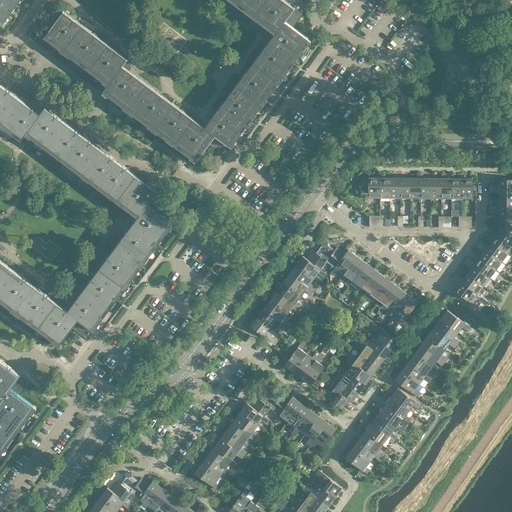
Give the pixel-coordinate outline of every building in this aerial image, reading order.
[(0,0),(0,18),(5,22),(21,0),(20,0),(0,0)] [(256,16),(267,0),(240,0),(238,3),(256,16)] [(293,27),(303,14),(291,6),(283,0),(267,0),(256,16),(273,29),(276,32),(268,42),(292,60),(308,39),(293,27)] [(66,51),(85,27),(63,11),(45,35),(66,51)] [(88,67),(106,43),(85,27),(66,51),(88,67)] [(276,81),(292,60),(268,42),(252,64),(276,81)] [(147,84),(129,71),(135,63),(141,68),(143,65),(130,55),(127,59),(123,56),(106,43),(88,67),(104,79),(109,83),(104,89),(129,108),(147,84)] [(260,103),(276,81),(252,64),(236,85),(260,103)] [(379,92),(385,84),(380,80),(374,88),(379,92)] [(154,127),(172,103),(147,84),(129,108),(154,127)] [(0,121),(1,122),(18,98),(1,85),(0,86),(0,121)] [(244,124),(260,103),(236,85),(220,106),(244,124)] [(66,123),(57,117),(45,107),(40,114),(18,98),(1,122),(22,138),(27,131),(48,147),(66,123)] [(176,143),(194,119),(172,103),(154,127),(176,143)] [(230,143),(244,124),(220,106),(206,125),(205,127),(194,119),(176,143),(197,159),(209,144),(222,154),(230,143)] [(65,160),(84,136),(66,123),(48,147),(65,160)] [(83,173),(101,149),(84,136),(65,160),(83,173)] [(100,186),(118,162),(101,149),(83,173),(100,186)] [(118,199),(136,176),(118,162),(100,186),(118,199)] [(156,211),(165,198),(151,187),(136,176),(118,199),(132,210),(139,215),(131,226),(155,243),(171,222),(156,211)] [(380,198),(380,176),(377,176),(377,177),(376,178),(368,178),(368,183),(361,183),(361,198),(380,198)] [(390,198),(390,178),(384,178),(383,177),(383,176),(380,176),(380,198),(390,198)] [(400,198),(400,176),(397,176),(397,177),(396,178),(390,178),(390,198),(400,198)] [(411,198),(411,178),(405,178),(404,177),(404,176),(400,176),(400,198),(411,198)] [(421,198),(421,176),(418,176),(418,177),(416,178),(411,178),(411,198),(421,198)] [(431,198),(431,178),(425,178),(424,177),(424,176),(421,176),(421,198),(431,198)] [(441,198),(442,177),(438,177),(437,178),(431,178),(431,198),(441,198)] [(451,198),(452,178),(446,178),(444,177),(442,177),(441,198),(451,198)] [(461,198),(462,177),(459,177),(457,178),(452,178),(451,198),(461,198)] [(472,199),(472,179),(466,179),(465,177),(462,177),(461,198),(472,199)] [(499,189),(511,189),(511,178),(499,179),(499,185),(499,189)] [(511,199),(511,189),(499,189),(499,194),(499,199),(511,199)] [(511,209),(511,199),(499,199),(499,205),(499,210),(511,209)] [(511,219),(511,209),(499,210),(499,214),(499,220),(511,219)] [(511,236),(511,219),(499,220),(493,220),(493,227),(497,227),(498,228),(497,230),(496,230),(496,231),(511,236)] [(139,265),(155,243),(131,226),(115,247),(139,265)] [(492,242),(508,254),(511,247),(511,236),(496,231),(495,231),(497,232),(496,234),(494,235),(491,232),(487,238),(492,242)] [(335,268),(345,253),(337,247),(334,250),(328,245),(327,241),(320,242),(321,246),(316,253),(313,250),(307,259),(321,270),(327,262),(335,268)] [(492,242),(488,246),(486,250),(502,262),(508,254),(492,242)] [(0,281),(10,268),(0,260),(0,248),(4,251),(6,248),(0,243),(0,281)] [(483,253),(486,250),(488,246),(486,247),(483,244),(480,249),(483,251),(483,253)] [(123,286),(139,265),(115,247),(99,268),(123,286)] [(344,274),(357,256),(348,249),(345,253),(335,268),(331,273),(334,276),(339,270),(344,274)] [(486,250),(483,253),(480,258),(496,270),(502,262),(486,250)] [(321,270),(307,259),(303,256),(296,265),(314,278),(318,273),(323,278),(326,274),(321,270)] [(348,286),(366,263),(357,256),(344,274),(349,278),(345,284),(348,286)] [(480,258),(476,263),(474,266),(490,278),(496,270),(480,258)] [(471,270),(474,266),(476,263),(474,263),(471,261),(468,265),(471,268),(471,270)] [(361,287),(374,269),(366,263),(348,286),(352,289),(356,283),(361,287)] [(314,278),(296,265),(290,274),(313,291),(316,288),(310,283),(314,278)] [(474,266),(471,270),(467,274),(483,286),(490,278),(474,266)] [(0,297),(17,310),(35,286),(10,268),(0,281),(0,297)] [(107,307),(123,286),(99,268),(83,290),(107,307)] [(365,299),(383,276),(374,269),(361,287),(366,291),(362,297),(365,299)] [(313,291),(290,274),(283,282),(301,296),(305,291),(310,295),(313,291)] [(467,274),(464,279),(461,282),(477,294),(483,286),(467,274)] [(378,300),(392,282),(383,276),(365,299),(369,302),(373,296),(378,300)] [(459,286),(461,282),(464,279),(462,279),(459,277),(455,282),(458,284),(459,286)] [(301,296),(283,282),(277,291),(300,309),(303,305),(297,301),(301,296)] [(383,312),(400,288),(392,282),(378,300),(383,304),(379,309),(383,312)] [(461,282),(459,286),(455,291),(471,303),(477,294),(461,282)] [(39,326),(57,302),(35,286),(17,310),(39,326)] [(396,313),(409,295),(400,288),(383,312),(386,315),(391,309),(396,313)] [(95,324),(107,307),(83,290),(67,311),(57,302),(39,326),(60,343),(72,327),(85,337),(91,328),(95,324)] [(300,309),(277,291),(270,300),(288,313),(292,308),(298,312),(300,309)] [(400,325),(418,302),(409,295),(396,313),(401,317),(396,322),(400,325)] [(288,313),(270,300),(264,308),(287,326),(290,322),(284,318),(288,313)] [(287,326),(264,308),(257,317),(275,330),(279,325),(285,329),(287,326)] [(471,327),(447,310),(440,319),(458,332),(462,327),(468,331),(471,327)] [(275,330),(257,317),(250,326),(274,344),(277,340),(271,335),(275,330)] [(458,332),(440,319),(434,327),(457,345),(460,341),(454,337),(458,332)] [(398,341),(374,323),(371,327),(377,331),(373,336),(391,350),(398,341)] [(457,345),(434,327),(427,336),(445,349),(449,344),(455,349),(457,345)] [(391,350),(373,336),(370,341),(364,337),(361,341),(385,358),(391,350)] [(445,349),(427,336),(421,345),(444,362),(447,359),(441,354),(445,349)] [(293,371),(307,354),(302,350),(306,344),(302,341),(284,365),(293,371)] [(385,358),(361,341),(358,344),(364,349),(360,354),(378,367),(385,358)] [(444,362),(421,345),(414,353),(432,367),(436,362),(442,366),(444,362)] [(302,378),(320,354),(316,352),(312,357),(307,354),(293,371),(302,378)] [(432,367),(414,353),(408,362),(431,380),(434,376),(428,372),(432,367)] [(311,385),(324,367),(319,363),(323,357),(320,354),(302,378),(311,385)] [(378,367),(360,354),(357,359),(351,354),(348,358),(372,376),(378,367)] [(372,376),(348,358),(345,361),(351,366),(347,371),(365,384),(372,376)] [(18,394),(28,381),(17,372),(0,359),(0,397),(2,398),(0,400),(0,413),(18,427),(34,406),(18,394)] [(431,380),(408,362),(401,370),(419,384),(423,379),(429,383),(431,380)] [(139,379),(145,371),(140,367),(133,375),(139,379)] [(419,384),(401,370),(395,380),(418,397),(421,393),(415,389),(419,384)] [(365,384),(347,371),(344,376),(338,372),(335,375),(359,393),(365,384)] [(359,393),(335,375),(332,379),(338,383),(334,388),(348,399),(352,402),(359,393)] [(421,405),(409,396),(398,387),(391,396),(409,410),(413,405),(418,409),(421,405)] [(279,415),(289,400),(281,394),(278,397),(272,392),(271,388),(265,389),(265,393),(260,400),(257,397),(251,406),(265,416),(271,409),(279,415)] [(348,399),(334,388),(331,393),(325,389),(322,393),(342,408),(348,399)] [(288,421),(302,403),(292,396),(289,400),(279,415),(275,420),(278,423),(283,417),(288,421)] [(409,410),(391,396),(384,405),(408,423),(411,419),(405,415),(409,410)] [(265,416),(251,406),(247,403),(240,412),(258,425),(262,420),(267,425),(270,421),(265,416)] [(292,433),(310,409),(302,403),(288,421),(293,425),(288,431),(292,433)] [(408,423),(384,405),(378,414),(396,427),(400,422),(405,426),(408,423)] [(305,434),(318,416),(310,409),(292,433),(296,436),(300,430),(305,434)] [(258,425),(240,412),(234,421),(257,438),(260,435),(254,430),(258,425)] [(0,446),(2,448),(17,427),(18,427),(0,413),(0,446)] [(396,427),(378,414),(371,422),(395,440),(398,437),(392,432),(396,427)] [(309,446),(327,422),(318,416),(305,434),(310,438),(306,444),(309,446)] [(257,438),(234,421),(227,429),(245,443),(249,437),(255,442),(257,438)] [(323,447),(336,429),(327,422),(309,446),(313,449),(317,443),(323,447)] [(395,440),(371,422),(365,431),(383,444),(387,439),(392,444),(395,440)] [(245,443),(227,429),(221,438),(244,456),(247,452),(241,448),(245,443)] [(383,444),(365,431),(359,440),(382,457),(385,454),(379,449),(383,444)] [(244,456),(221,438),(214,446),(232,460),(236,455),(242,459),(244,456)] [(382,457),(359,440),(352,448),(370,462),(374,457),(379,461),(382,457)] [(232,460),(214,446),(208,455),(231,473),(234,469),(228,465),(232,460)] [(370,462),(352,448),(345,457),(369,475),(372,471),(366,467),(370,462)] [(231,473),(208,455),(201,464),(219,477),(223,472),(229,476),(231,473)] [(219,477),(201,464),(194,473),(218,490),(221,487),(215,482),(219,477)] [(342,488),(318,470),(315,474),(321,478),(317,483),(335,497),(342,488)] [(139,499),(150,484),(141,478),(139,481),(132,476),(132,473),(125,473),(125,477),(121,484),(117,481),(111,490),(125,501),(131,493),(139,499)] [(148,505),(162,487),(153,481),(150,484),(139,499),(135,504),(139,507),(143,502),(148,505)] [(335,497),(317,483),(314,488),(308,484),(305,488),(329,505),(335,497)] [(125,501),(111,490),(107,487),(100,496),(118,510),(122,505),(128,509),(131,505),(125,501)] [(156,511),(170,494),(162,487),(148,505),(153,509),(151,511),(156,511)] [(228,511),(242,511),(251,501),(246,497),(250,491),(246,488),(228,511)] [(323,511),(329,505),(305,488),(302,491),(308,496),(304,501),(319,511),(323,511)] [(170,511),(179,500),(170,494),(156,511),(170,511)] [(116,511),(118,510),(100,496),(94,505),(103,511),(116,511)] [(283,497),(278,506),(283,508),(288,499),(283,497)] [(255,511),(264,501),(260,499),(256,504),(251,501),(242,511),(255,511)] [(183,511),(187,507),(179,500),(170,511),(183,511)] [(266,511),(263,510),(267,504),(264,501),(255,511),(266,511)] [(319,511),(304,501),(301,506),(295,501),(292,505),(301,511),(319,511)]
